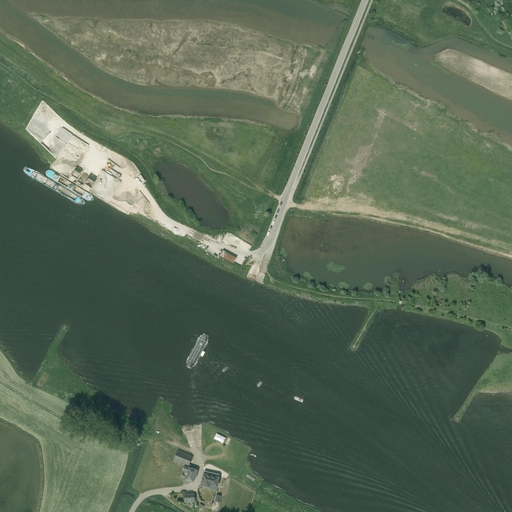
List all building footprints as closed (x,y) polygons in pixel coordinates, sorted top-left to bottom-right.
[(117,212),(48,169),(41,181),(110,224),(117,212)] [(85,184),(89,173),(84,171),(83,173),(76,170),(74,176),(81,179),(79,182),(85,184)] [(91,178),(87,184),(93,188),(97,182),(91,178)] [(236,258),(223,251),(220,256),(234,263),(236,258)] [(189,465),(193,456),(178,450),(173,461),(184,466),(188,467),(189,465)] [(185,466),(182,474),(191,476),(193,469),(189,468),(185,466)] [(203,475),(200,488),(203,488),(204,488),(209,489),(210,488),(210,486),(217,487),(219,478),(203,475)] [(194,502),(194,494),(184,495),(183,495),(184,503),(194,503),(194,502)]
